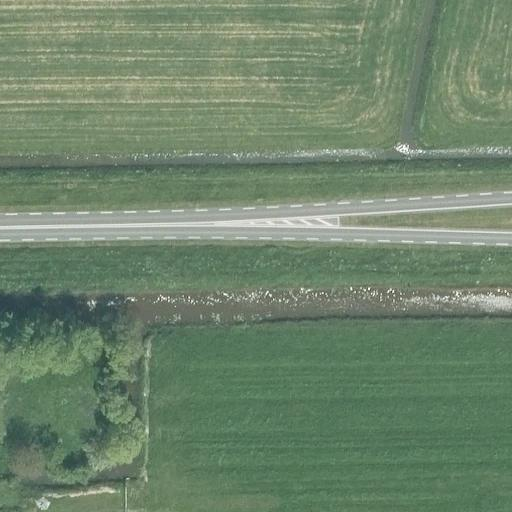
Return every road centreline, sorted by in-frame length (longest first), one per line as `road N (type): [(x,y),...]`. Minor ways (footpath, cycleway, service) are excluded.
road 1 (trunk): [(511,199),(134,226)]
road 2 (trunk): [(134,226),(511,239)]
road 3 (trunk): [(0,228),(134,226)]
